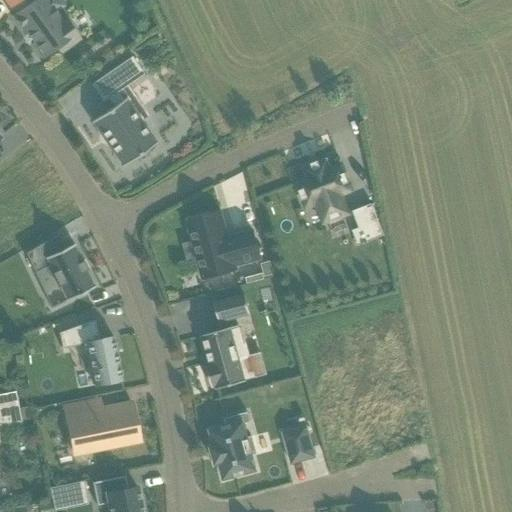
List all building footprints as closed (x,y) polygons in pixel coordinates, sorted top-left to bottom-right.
[(2,0),(12,13),(9,15),(20,32),(22,31),(41,58),(54,49),(57,54),(78,40),(63,17),(58,21),(52,12),(60,7),(55,0),(2,0)] [(127,86),(143,74),(131,57),(90,85),(102,102),(107,99),(112,108),(91,122),(122,167),(155,145),(140,123),(148,117),(127,86)] [(328,157),(303,166),(307,177),(297,181),(306,206),(316,203),(323,222),(348,213),(341,194),(351,190),(342,165),(332,168),(328,157)] [(23,172),(0,187),(0,209),(7,220),(13,216),(22,229),(19,231),(27,242),(47,228),(40,218),(43,215),(34,202),(41,197),(32,185),(35,182),(29,173),(25,175),(23,172)] [(383,236),(371,205),(352,212),(358,228),(367,225),(372,240),(383,236)] [(186,221),(192,243),(183,245),(188,263),(197,260),(202,280),(236,270),(235,266),(260,259),(252,231),(227,238),(220,211),(186,221)] [(56,236),(24,254),(34,274),(48,267),(64,300),(50,307),(50,309),(94,288),(93,286),(73,246),(74,246),(73,245),(63,250),(56,236)] [(266,277),(274,274),(271,261),(262,263),(266,277)] [(249,314),(244,296),(213,304),(218,323),(249,314)] [(121,381),(112,337),(98,340),(94,321),(58,334),(61,349),(85,343),(94,387),(121,381)] [(239,328),(230,330),(230,328),(201,336),(209,366),(206,367),(211,388),(215,387),(216,390),(245,382),(239,361),(247,358),(239,328)] [(309,408),(301,380),(286,384),(294,412),(309,408)] [(29,420),(26,408),(17,410),(13,391),(0,394),(0,427),(20,423),(20,422),(29,420)] [(349,400),(331,405),(342,443),(347,442),(349,449),(383,439),(381,433),(397,429),(388,396),(351,406),(349,400)] [(62,406),(73,454),(139,441),(131,404),(101,409),(99,399),(62,406)] [(226,427),(209,431),(213,448),(210,449),(214,465),(218,464),(222,481),(256,471),(251,455),(256,454),(251,437),(247,439),(243,424),(250,423),(247,413),(224,419),(226,427)] [(306,427),(282,434),(291,465),(315,458),(306,427)] [(141,511),(136,488),(126,490),(124,477),(91,483),(96,506),(107,504),(108,511),(141,511)] [(61,486),(49,489),(53,510),(65,508),(61,486)]
